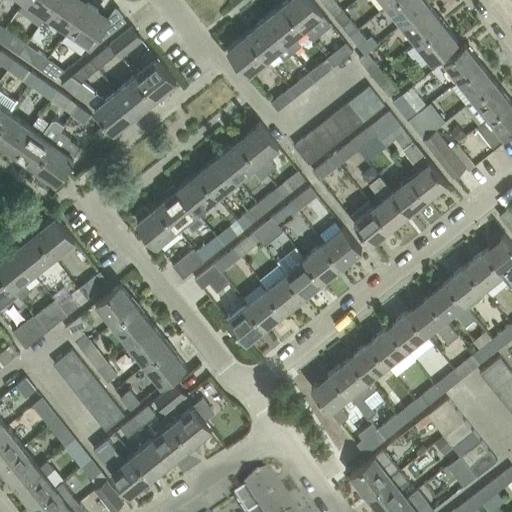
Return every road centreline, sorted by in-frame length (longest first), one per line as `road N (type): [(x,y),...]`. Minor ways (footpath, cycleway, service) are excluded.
road 1 (residential): [(247,384),(511,178)]
road 2 (residential): [(247,384),(166,295),(80,180)]
road 3 (residential): [(273,120),(246,109),(149,0)]
road 4 (residential): [(162,511),(280,431)]
